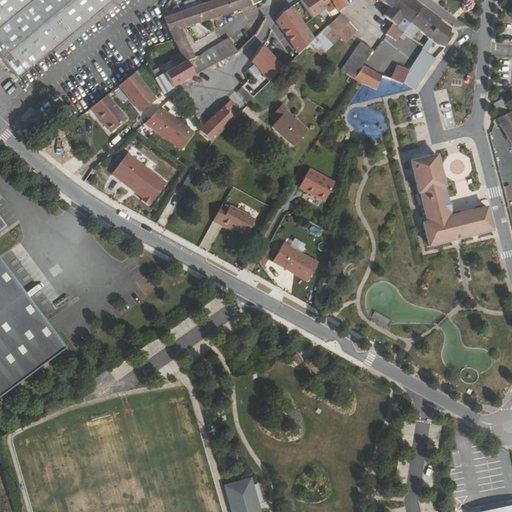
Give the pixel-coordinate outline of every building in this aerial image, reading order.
[(0,0),(0,58),(19,80),(54,51),(114,0),(0,0)] [(114,0),(54,51),(57,55),(121,0),(114,0)] [(233,0),(218,0),(205,5),(210,20),(237,11),(233,0)] [(233,0),(237,11),(261,3),(259,0),(233,0)] [(318,0),(302,0),(301,1),(313,19),(326,11),(321,4),(318,0)] [(326,0),(321,4),(326,11),(329,15),(337,9),(339,12),(345,7),(340,0),(326,0)] [(391,10),(399,0),(384,0),(382,3),(391,9),(391,10)] [(404,32),(421,8),(410,0),(399,0),(391,10),(391,9),(384,17),(392,24),(385,35),(394,41),(400,30),(404,32)] [(179,10),(180,14),(185,27),(185,29),(210,20),(205,5),(186,11),(184,7),(179,10)] [(275,23),(299,54),(306,47),(319,36),(292,8),(282,14),(275,23)] [(434,46),(445,49),(451,31),(421,8),(404,32),(403,34),(423,47),(427,49),(431,43),(434,46)] [(164,20),(175,42),(185,37),(183,33),(182,33),(180,29),(185,27),(180,14),(165,19),(164,20)] [(331,30),(338,36),(349,23),(342,15),(328,28),(331,30)] [(346,44),(358,32),(349,23),(338,36),(346,44)] [(319,36),(306,47),(309,50),(312,47),(314,48),(317,45),(322,50),(327,45),(319,36)] [(214,47),(193,59),(184,38),(185,37),(175,42),(186,63),(187,62),(194,76),(222,61),(214,47)] [(230,39),(214,47),(222,61),(237,54),(230,39)] [(342,71),(354,81),(363,67),(362,66),(371,52),(361,44),(342,71)] [(249,61),(269,80),(284,65),(265,46),(249,61)] [(415,89),(433,61),(424,55),(420,53),(408,73),(403,82),(415,89)] [(186,63),(176,67),(184,82),(194,76),(187,62),(186,63)] [(166,73),(173,88),(184,82),(176,67),(166,73)] [(363,67),(354,81),(376,90),(381,78),(363,67)] [(398,68),(392,81),(402,84),(403,82),(408,73),(398,68)] [(165,73),(155,80),(163,94),(173,88),(166,73),(165,73)] [(156,101),(134,74),(119,87),(141,113),(156,101)] [(243,88),(252,98),(258,92),(254,88),(247,82),(242,87),(243,88)] [(254,88),(258,92),(263,87),(258,83),(254,88)] [(252,98),(243,88),(237,94),(247,104),(252,98)] [(108,96),(92,109),(111,133),(128,120),(108,96)] [(494,103),(499,112),(507,108),(502,99),(494,103)] [(230,100),(224,107),(235,119),(241,112),(230,100)] [(287,107),(281,102),(272,113),(276,118),(270,124),(293,145),(307,129),(285,109),(287,107)] [(224,107),(200,131),(212,143),(235,119),(224,107)] [(161,110),(144,125),(181,151),(194,133),(161,110)] [(500,126),(511,146),(511,113),(498,120),(500,126)] [(111,175),(131,191),(132,189),(137,191),(135,194),(142,199),(141,201),(148,207),(166,184),(127,154),(111,175)] [(438,155),(411,163),(420,193),(421,193),(429,222),(425,224),(430,242),(455,236),(493,225),(488,206),(452,216),(445,187),(446,187),(438,155)] [(335,185),(309,171),(300,187),(307,190),(305,193),(325,203),(335,185)] [(221,205),(212,221),(219,225),(220,222),(234,229),(246,236),(255,220),(229,206),(228,208),(221,205)] [(220,222),(219,225),(232,232),(234,229),(220,222)] [(283,244),(273,263),(309,282),(319,264),(283,244)] [(0,400),(68,348),(0,261),(0,400)] [(310,371),(315,368),(310,360),(305,363),(310,371)] [(235,511),(229,494),(252,487),(250,480),(224,489),(230,511),(235,511)] [(253,486),(252,487),(229,494),(235,511),(254,511),(252,506),(259,504),(253,486)]
